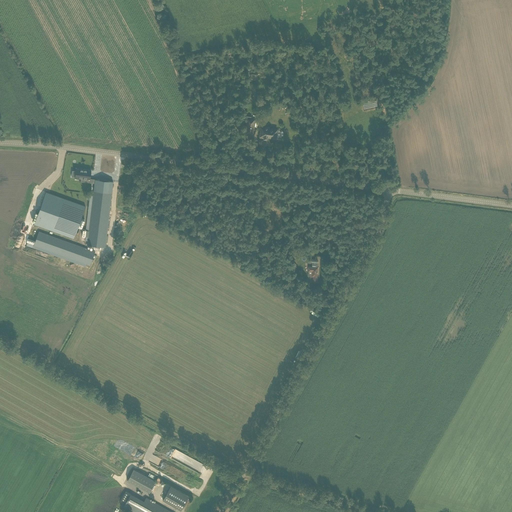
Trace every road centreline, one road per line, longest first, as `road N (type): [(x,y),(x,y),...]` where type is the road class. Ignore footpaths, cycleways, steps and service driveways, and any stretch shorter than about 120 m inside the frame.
road 1 (track): [(0,338),(244,474),(375,511)]
road 2 (tertiary): [(387,189),(0,142)]
road 3 (unclassified): [(223,511),(378,232),(387,189)]
road 4 (tertiary): [(387,189),(511,204)]
